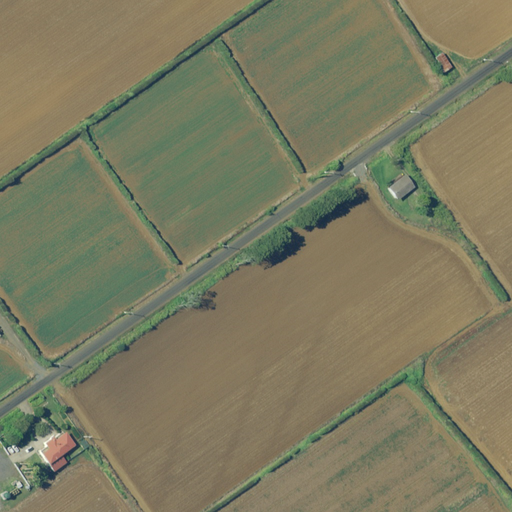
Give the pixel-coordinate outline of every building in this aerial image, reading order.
[(448,65),(439,50),(431,55),(436,62),(433,64),(437,72),(448,65)] [(402,172),(384,185),(393,198),(411,186),(402,172)] [(412,186),(422,200),(427,196),(421,188),(423,188),(419,182),(417,183),(412,186)] [(61,453),(66,450),(74,443),(65,430),(54,438),(53,435),(43,442),(47,447),(40,452),(52,468),(53,470),(66,461),(65,460),(61,453)] [(88,446),(84,439),(80,442),(84,449),(88,446)]
